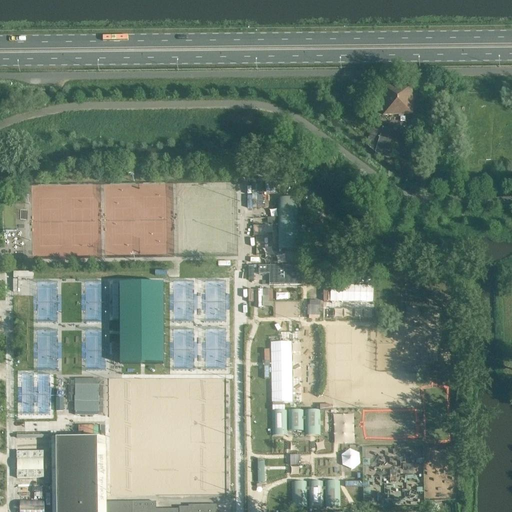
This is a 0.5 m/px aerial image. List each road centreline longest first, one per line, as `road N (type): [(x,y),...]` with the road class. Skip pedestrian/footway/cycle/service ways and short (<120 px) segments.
road 1 (primary): [(511,36),(0,42)]
road 2 (primary): [(0,58),(511,53)]
